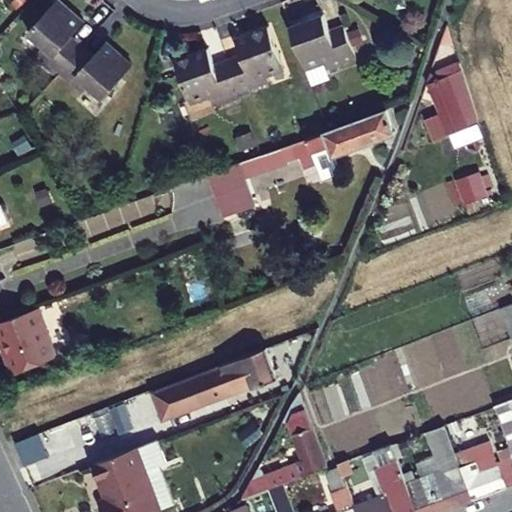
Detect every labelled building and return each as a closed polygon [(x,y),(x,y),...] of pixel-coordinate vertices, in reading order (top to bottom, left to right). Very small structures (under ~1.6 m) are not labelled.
[(58,83),(78,59),(67,50),(72,44),(80,34),(54,12),(27,44),(40,55),(34,63),(58,83)] [(345,65),(334,35),(320,40),(318,33),(314,21),(281,32),(295,71),(311,65),(315,75),(345,65)] [(332,28),(318,33),(320,40),(334,35),(332,28)] [(465,42),(462,33),(455,35),(458,45),(465,42)] [(236,71),(222,76),(232,105),(263,94),(259,84),(275,78),(261,40),(229,52),(233,63),(236,71)] [(83,53),(72,44),(67,50),(78,59),(83,53)] [(433,66),(446,104),(431,108),(440,133),(476,120),(451,51),(437,56),(433,66)] [(90,69),(78,59),(58,83),(83,104),(90,96),(103,107),(129,75),(103,53),(95,63),(90,69)] [(95,63),(83,53),(78,59),(90,69),(95,63)] [(232,105),(222,76),(208,81),(205,73),(201,62),(168,74),(183,112),(199,106),(202,116),(232,105)] [(233,63),(219,68),(222,76),(236,71),(233,63)] [(219,68),(205,73),(208,81),(222,76),(219,68)] [(375,114),(298,143),(313,186),(331,180),(324,161),(384,139),(375,114)] [(455,178),(465,204),(489,194),(480,169),(455,178)] [(100,209),(104,225),(160,211),(155,195),(100,209)] [(511,302),(502,306),(511,334),(511,302)] [(39,308),(0,321),(0,342),(1,342),(12,373),(57,357),(39,308)] [(276,380),(263,347),(147,391),(160,424),(276,380)] [(302,456),(251,476),(243,497),(328,464),(303,396),(292,401),(286,416),(302,456)] [(428,440),(443,480),(432,484),(441,508),(473,496),(458,456),(449,433),(428,440)] [(34,434),(10,443),(16,459),(40,449),(34,434)] [(511,451),(496,458),(490,444),(458,456),(473,496),(511,481),(511,451)] [(149,511),(127,451),(83,468),(96,502),(89,505),(91,511),(149,511)] [(375,509),(370,497),(356,503),(359,511),(420,511),(409,482),(405,471),(380,481),(389,505),(375,509)] [(430,511),(434,511),(421,477),(409,482),(420,511),(430,511)] [(342,508),(343,511),(359,511),(356,503),(342,508)]
